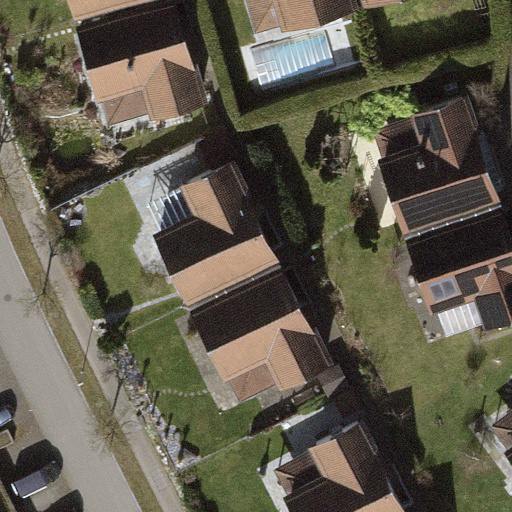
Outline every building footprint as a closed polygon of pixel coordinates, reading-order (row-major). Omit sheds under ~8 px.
[(73,0),(77,15),(129,0),(73,0)] [(176,0),(174,0),(77,29),(99,102),(145,89),(153,117),(207,101),(176,0)] [(356,0),(274,0),(284,31),(360,9),(356,0)] [(421,136),(382,148),(404,220),(501,190),(470,87),(412,104),(421,136)] [(163,234),(190,293),(279,253),(237,160),(180,185),(196,219),(163,234)] [(511,232),(501,201),(407,232),(432,306),(482,290),(490,314),(511,306),(511,232)] [(288,265),(197,308),(226,369),(267,350),(279,376),(329,353),(288,265)] [(326,473),(286,493),(295,511),(412,511),(362,412),(309,439),(326,473)]
